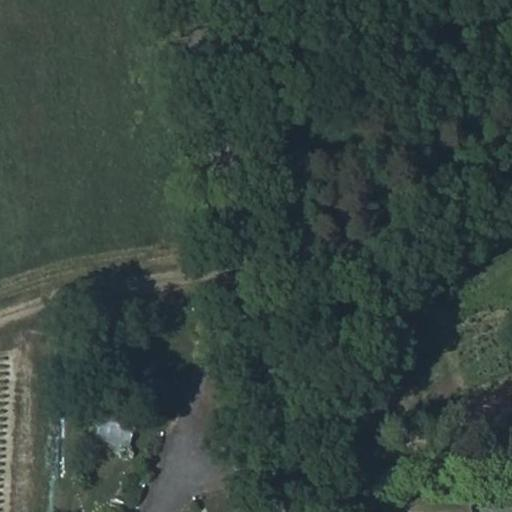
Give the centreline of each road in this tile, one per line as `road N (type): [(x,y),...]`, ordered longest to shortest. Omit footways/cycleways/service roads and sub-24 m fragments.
road 1 (unclassified): [(284,511),(285,409),(208,0)]
road 2 (track): [(0,330),(65,309),(261,274)]
